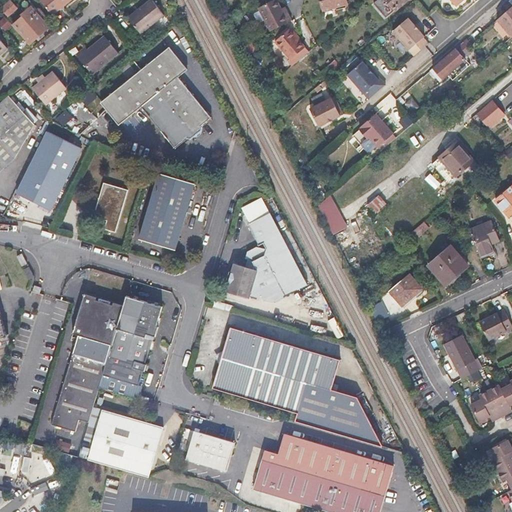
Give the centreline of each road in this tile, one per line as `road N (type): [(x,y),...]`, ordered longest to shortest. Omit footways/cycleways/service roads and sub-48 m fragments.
road 1 (unclassified): [(0,236),(201,290)]
road 2 (residential): [(409,324),(477,443),(511,429)]
road 3 (unclassified): [(201,290),(175,386),(186,401),(211,408)]
road 4 (unclassified): [(240,153),(201,290)]
road 5 (residential): [(0,93),(102,0)]
